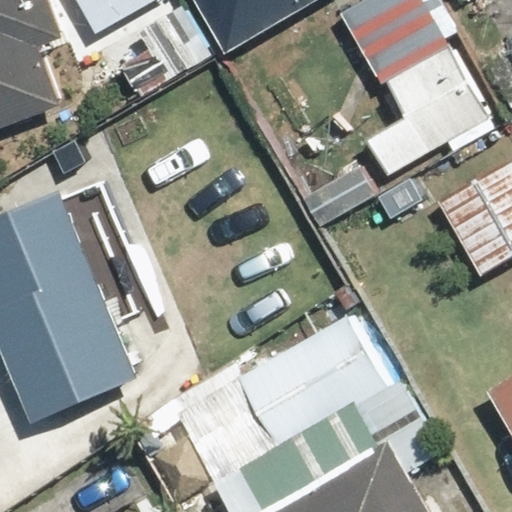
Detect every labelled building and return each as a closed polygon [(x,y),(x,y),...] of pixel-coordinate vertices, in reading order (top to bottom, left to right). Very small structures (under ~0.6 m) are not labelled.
[(63,0),(0,0),(0,127),(70,105),(50,42),(74,34),(63,0)] [(327,0),(207,0),(239,53),(327,0)] [(448,0),(367,0),(350,10),(387,75),(466,31),(448,0)] [(197,6),(114,56),(144,106),(227,55),(197,6)] [(378,139),(399,176),(460,142),(464,150),(507,125),(460,43),(393,81),(414,118),(378,139)] [(511,55),(497,65),(511,92),(511,55)] [(228,146),(168,193),(242,286),(301,239),(228,146)] [(367,158),(309,194),(333,232),(391,196),(367,158)] [(511,162),(448,200),(493,275),(511,263),(511,162)] [(91,176),(0,209),(0,277),(10,304),(0,307),(0,310),(42,423),(151,383),(97,239),(112,233),(91,176)] [(483,511),(462,472),(434,487),(424,469),(451,455),(408,377),(397,383),(360,315),(251,374),(288,442),(226,476),(245,511),(483,511)] [(511,383),(498,391),(511,413),(511,383)]
